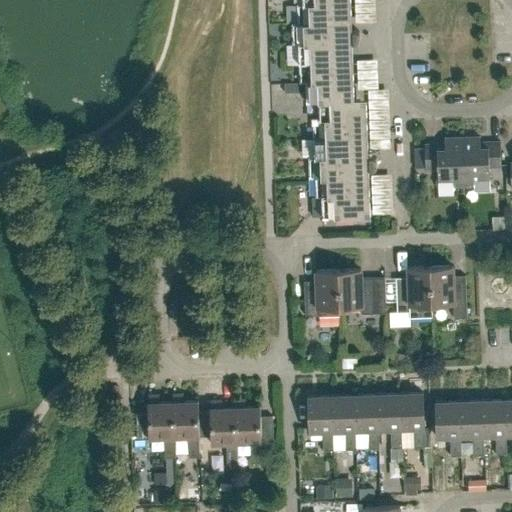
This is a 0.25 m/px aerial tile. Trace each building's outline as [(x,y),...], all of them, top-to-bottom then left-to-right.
[(355,29),(354,29),(353,29),(346,29),(344,0),(302,0),(303,3),(297,3),(297,23),(291,23),(292,44),(298,44),(300,82),(306,82),(306,84),(306,92),(306,101),(318,101),(318,100),(348,99),(348,98),(347,59),(346,42),(353,42),(355,42),(356,41),(357,41),(358,41),(359,40),(359,39),(360,39),(360,38),(361,37),(361,36),(361,35),(361,34),(360,32),(359,31),(358,30),(357,30),(356,29),(355,29)] [(368,13),(367,0),(348,0),(349,14),(368,13)] [(274,16),(274,30),(288,31),(288,17),(274,16)] [(306,84),(284,85),(284,93),(306,92),(306,84)] [(372,155),(371,155),(369,155),(362,155),(360,97),(354,97),(348,98),(348,99),(318,100),(318,101),(319,118),(313,118),(314,156),(308,157),(309,178),(315,178),(316,197),(322,197),(322,216),(358,215),(364,215),(363,168),(370,168),(371,168),(372,168),(373,167),(374,167),(375,166),(376,165),(377,164),(377,163),(377,162),(377,161),(377,160),(377,159),(376,158),(375,157),(375,156),(374,156),(373,155),(372,155)] [(480,142),(480,136),(462,137),(464,186),(478,185),(478,191),(490,190),(489,167),(501,166),(500,141),(480,142)] [(438,169),(438,180),(453,179),(454,186),(464,186),(462,137),(444,137),(444,143),(425,144),(425,169),(438,169)] [(432,304),(454,303),(454,317),(467,317),(465,275),(453,275),(452,265),(430,266),(432,304)] [(432,316),(432,304),(430,266),(408,266),(408,277),(396,277),(397,312),(409,311),(409,317),(432,316)] [(384,276),(361,277),(361,268),(338,269),(340,307),(361,306),(361,313),(386,313),(384,276)] [(304,280),(305,315),(318,314),(318,316),(340,315),(340,307),(338,269),(316,270),(316,280),(304,280)] [(424,427),(423,392),(399,393),(401,428),(413,427),(414,447),(424,447),(424,427)] [(199,436),(198,411),(198,400),(183,401),(183,395),(178,395),(178,393),(172,394),(173,401),(174,437),(188,437),(189,457),(199,456),(198,436),(199,436)] [(391,448),(402,447),(401,428),(399,393),(377,394),(378,429),(391,428),(391,448)] [(165,458),(175,457),(174,437),(173,401),(159,401),(159,396),(154,396),(154,394),(148,394),(149,402),(148,402),(148,412),(136,413),(137,438),(149,437),(149,438),(164,437),(165,458)] [(346,449),(356,449),(355,429),(354,394),(331,395),(333,430),(345,430),(346,449)] [(369,449),(379,448),(378,429),(377,394),(354,394),(355,429),(368,429),(369,449)] [(308,396),(309,431),(322,431),(323,450),(333,450),(333,430),(331,395),(308,396)] [(227,463),(237,463),(237,442),(236,442),(235,406),(221,407),(221,401),(216,402),(216,399),(210,400),(211,407),(210,407),(210,410),(198,411),(199,436),(211,435),(211,443),(226,443),(227,463)] [(240,401),(240,399),(234,399),(235,406),(236,442),(237,442),(250,442),(251,462),(261,462),(261,441),(273,441),(272,415),(260,416),(260,405),(245,406),(245,400),(240,401)] [(483,435),(495,434),(496,454),(506,454),(506,434),(505,434),(504,399),(482,400),(483,435)] [(460,436),(473,435),(473,455),(484,454),(483,435),(482,400),(459,401),(460,436)] [(435,401),(436,437),(450,436),(451,456),(461,455),(460,436),(459,401),(435,401)] [(293,466),(307,466),(306,444),(292,444),(293,466)] [(423,467),(423,481),(435,482),(436,467),(423,467)] [(164,484),(164,472),(151,473),(151,485),(164,484)] [(402,476),(402,490),(416,490),(416,476),(402,476)] [(484,480),(467,480),(467,491),(485,490),(484,480)] [(335,496),(350,496),(350,483),(335,483),(335,496)] [(315,498),(331,498),(331,485),(315,485),(315,498)]
